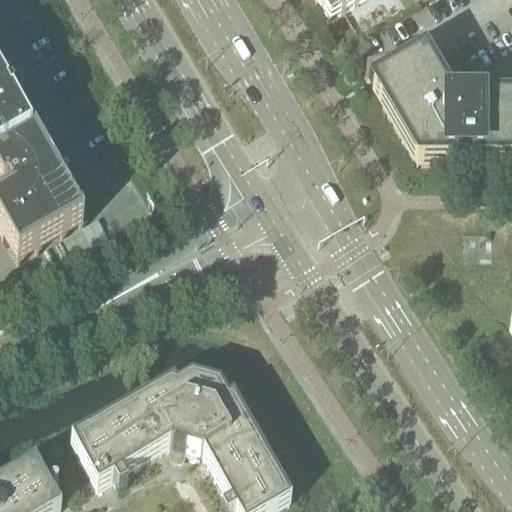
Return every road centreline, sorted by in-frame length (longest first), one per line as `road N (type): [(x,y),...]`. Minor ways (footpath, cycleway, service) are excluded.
road 1 (unknown): [(5,281),(100,228),(105,214),(95,173),(0,8)]
road 2 (primary): [(511,485),(321,201)]
road 3 (primary): [(271,229),(462,511)]
road 4 (unclassified): [(0,376),(271,229)]
road 5 (primary): [(134,0),(271,229)]
road 6 (primary): [(321,201),(205,0)]
road 7 (unknown): [(506,0),(450,42),(447,56),(469,77),(511,63)]
